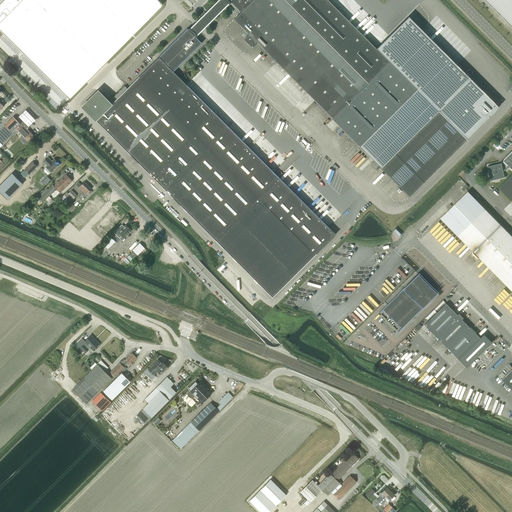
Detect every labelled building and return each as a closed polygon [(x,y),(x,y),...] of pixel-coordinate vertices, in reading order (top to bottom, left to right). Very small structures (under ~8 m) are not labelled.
[(11,13),(0,23),(0,29),(69,99),(163,5),(158,0),(5,0),(2,4),(11,13)] [(225,0),(218,0),(192,27),(199,33),(229,4),(225,0)] [(225,0),(229,4),(231,2),(240,11),(241,10),(242,12),(234,19),(249,34),(258,43),(333,119),(332,119),(336,123),(381,167),(409,196),(441,164),(466,139),(492,114),(499,107),(408,17),(401,23),(376,48),(328,0),(225,0)] [(511,0),(486,0),(511,25),(511,0)] [(113,106),(97,122),(216,241),(272,297),(335,234),(173,71),(202,43),(196,38),(198,36),(197,35),(199,33),(192,27),(190,28),(188,29),(187,29),(159,57),(127,88),(125,86),(109,102),(113,106)] [(249,34),(244,39),(252,48),(258,43),(249,34)] [(98,91),(82,107),(95,120),(97,122),(113,106),(109,102),(98,91)] [(23,121),(28,127),(35,120),(25,110),(18,117),(23,121)] [(23,121),(20,124),(13,117),(0,129),(0,147),(13,134),(14,135),(18,131),(24,126),(27,129),(29,128),(28,127),(23,121)] [(33,135),(27,129),(24,126),(18,131),(28,141),(33,135)] [(511,174),(499,187),(511,200),(511,152),(503,161),(508,165),(504,169),(503,169),(501,163),(487,166),(490,181),(505,177),(503,171),(505,171),(509,167),(511,169),(511,174)] [(48,158),(43,162),(45,164),(44,165),(45,167),(46,168),(44,169),(49,174),(51,172),(51,173),(60,165),(54,159),(52,161),(48,158)] [(32,162),(24,170),(29,174),(37,166),(32,162)] [(12,173),(0,185),(0,192),(7,199),(23,184),(12,173)] [(42,196),(39,199),(42,202),(45,199),(56,188),(60,192),(72,181),(66,174),(53,186),(42,196)] [(78,182),(76,184),(79,188),(82,191),(88,185),(85,182),(82,185),(78,182)] [(90,190),(91,189),(88,185),(82,191),(83,192),(79,196),(82,198),(84,197),(86,198),(92,192),(90,190)] [(68,193),(74,199),(77,195),(72,190),(68,193)] [(479,258),(479,257),(511,290),(511,235),(468,191),(441,218),(474,251),(473,252),(473,254),(477,258),(479,258)] [(70,202),(74,199),(68,193),(67,192),(59,200),(62,203),(67,198),(70,202)] [(120,226),(114,232),(119,238),(121,236),(123,238),(124,238),(131,230),(126,225),(124,227),(122,228),(120,226)] [(392,232),(397,237),(401,234),(395,228),(392,232)] [(132,250),(137,255),(145,248),(140,243),(132,250)] [(398,332),(437,293),(418,274),(379,313),(383,310),(401,328),(398,331),(398,332)] [(424,325),(443,345),(465,323),(462,319),(463,318),(458,313),(457,315),(446,303),(424,325)] [(465,323),(443,345),(458,359),(480,337),(465,323)] [(99,344),(91,335),(84,342),(86,343),(84,345),(80,348),(85,353),(88,349),(90,347),(93,350),(96,347),(97,347),(98,345),(98,344),(99,344)] [(274,347),(273,347),(284,352),(288,353),(289,353),(282,346),(283,344),(282,344),(280,346),(279,346),(277,347),(276,347),(275,347),(274,347)] [(125,360),(123,362),(126,365),(128,363),(130,365),(136,358),(136,356),(135,355),(133,355),(132,353),(125,360)] [(160,374),(168,367),(162,361),(161,362),(158,359),(148,369),(154,374),(157,371),(160,374)] [(120,363),(111,372),(115,376),(124,367),(120,363)] [(86,404),(98,392),(112,378),(98,364),(83,378),(78,383),(72,390),(86,404)] [(511,369),(502,379),(511,388),(511,390),(508,394),(511,397),(511,369)] [(121,373),(103,391),(112,399),(130,382),(121,373)] [(310,392),(314,390),(315,389),(317,388),(318,388),(319,388),(321,389),(326,391),(327,390),(326,389),(318,386),(294,376),(295,377),(300,379),(311,390),(310,392)] [(149,402),(143,408),(152,417),(176,392),(178,390),(177,389),(175,391),(170,387),(174,384),(167,377),(157,386),(148,395),(145,399),(149,402)] [(209,393),(211,391),(201,381),(198,384),(195,381),(188,388),(189,389),(180,398),(190,409),(197,402),(198,402),(199,401),(200,401),(201,400),(202,401),(205,398),(206,399),(208,397),(208,396),(210,393),(209,393)] [(191,422),(172,440),(180,449),(199,431),(209,421),(219,411),(211,402),(191,422)] [(330,473),(318,485),(325,493),(337,480),(359,459),(352,453),(347,458),(345,456),(340,461),(342,463),(331,474),(330,473)] [(341,484),(332,493),(339,500),(356,482),(350,475),(341,484)] [(270,479),(249,501),(260,511),(268,511),(286,495),(285,494),(270,479)] [(311,480),(300,491),(310,502),(322,490),(311,480)] [(377,499),(372,505),(375,507),(380,502),(390,491),(386,487),(381,492),(380,492),(379,493),(379,494),(378,495),(380,497),(377,499)] [(371,489),(366,495),(369,498),(375,492),(371,489)] [(390,491),(380,502),(382,504),(386,500),(387,502),(388,502),(389,501),(389,500),(395,495),(390,491)] [(317,508),(320,511),(335,511),(324,501),(319,506),(317,508)]
